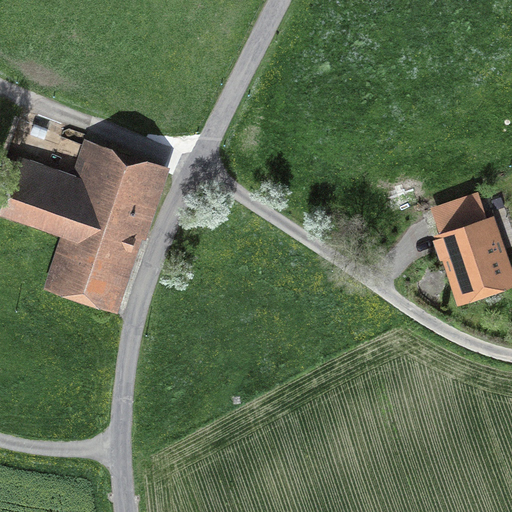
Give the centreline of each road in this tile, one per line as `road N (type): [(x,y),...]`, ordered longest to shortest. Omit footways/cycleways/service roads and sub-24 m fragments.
road 1 (unclassified): [(126,511),(122,398),(146,273),(278,0)]
road 2 (track): [(194,163),(459,347),(511,360)]
